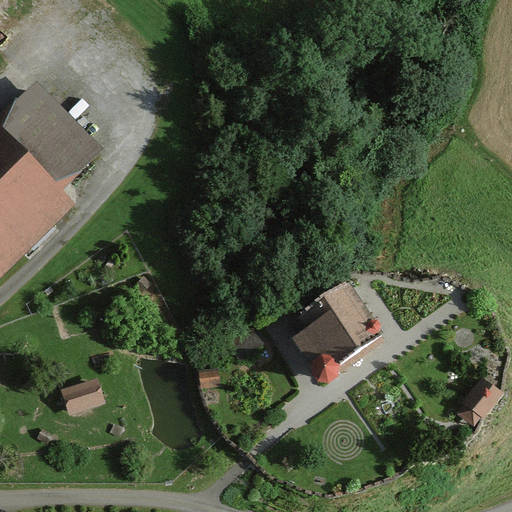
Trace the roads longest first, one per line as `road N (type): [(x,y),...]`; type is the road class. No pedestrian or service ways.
road 1 (track): [(207,511),(114,499),(0,501)]
road 2 (track): [(124,165),(0,296)]
